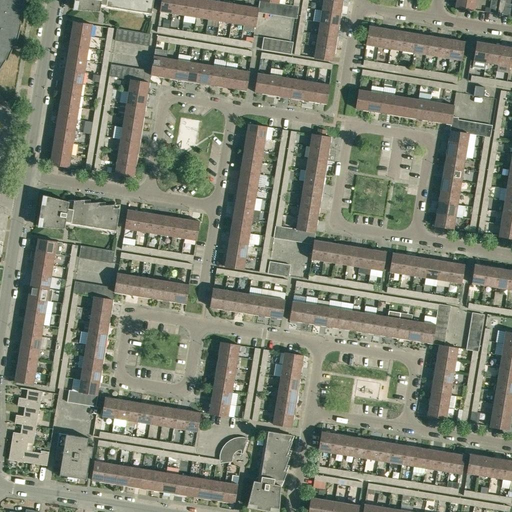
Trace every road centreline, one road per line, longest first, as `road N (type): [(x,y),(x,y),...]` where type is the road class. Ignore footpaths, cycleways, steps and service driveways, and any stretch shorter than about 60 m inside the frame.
road 1 (residential): [(149,195),(218,207),(235,108),(166,97),(153,172)]
road 2 (residential): [(415,240),(336,227),(353,127),(432,140),(424,184)]
road 3 (residential): [(130,318),(121,376),(176,389),(188,380),(198,324)]
road 4 (residential): [(26,177),(53,0)]
road 5 (residential): [(0,333),(26,177)]
road 6 (residential): [(406,428),(410,361),(321,345)]
road 7 (residential): [(321,345),(198,324)]
road 8 (residential): [(0,486),(123,507)]
road 9 (residential): [(26,177),(149,195)]
